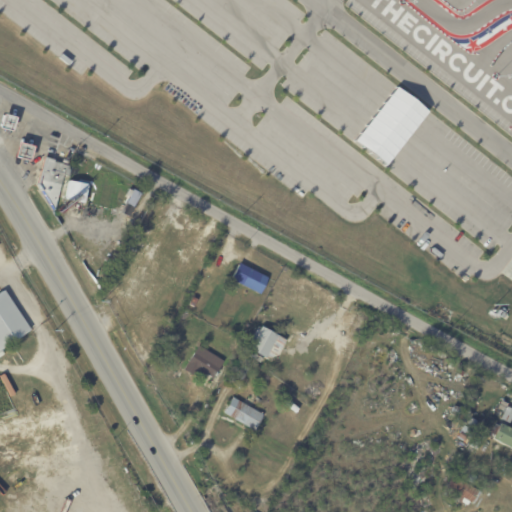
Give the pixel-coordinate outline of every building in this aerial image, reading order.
[(13,118),(1,114),(0,118),(0,128),(9,131),(13,118)] [(13,158),(28,161),(31,146),(16,143),(13,158)] [(73,167),(73,168),(70,179),(63,177),(56,212),(37,182),(43,158),(58,161),(57,164),(73,167)] [(84,204),(65,200),(69,182),(87,186),(84,204)] [(133,207),(132,207),(125,203),(132,189),(140,194),(133,207)] [(210,281),(218,265),(223,268),(215,283),(210,281)] [(239,266),(249,271),(249,270),(267,280),(259,296),(241,286),(242,286),(231,280),(239,266)] [(32,330),(0,351),(0,293),(5,290),(32,330)] [(279,336),(267,358),(251,349),(263,327),(279,336)] [(240,345),(237,352),(231,350),(235,342),(240,345)] [(201,347),(225,362),(214,379),(198,369),(194,376),(184,371),(199,346),(201,347)] [(246,377),(243,381),(238,378),(244,367),(250,371),(246,377)] [(243,404),(262,415),(253,430),(224,413),(233,397),(243,404)] [(503,402),(508,405),(504,412),(499,409),(503,402)] [(301,404),(308,407),(293,435),(287,432),(301,404)] [(508,407),(511,409),(511,422),(511,425),(502,420),(508,407)] [(500,424),(511,430),(511,449),(492,440),(494,436),(489,434),(494,424),(498,427),(500,424)] [(469,447),(476,435),(483,438),(476,451),(469,447)] [(22,458),(9,450),(12,444),(26,451),(22,458)] [(471,475),(477,478),(474,485),(468,482),(471,475)] [(486,494),(476,511),(444,494),(454,476),(486,494)]
